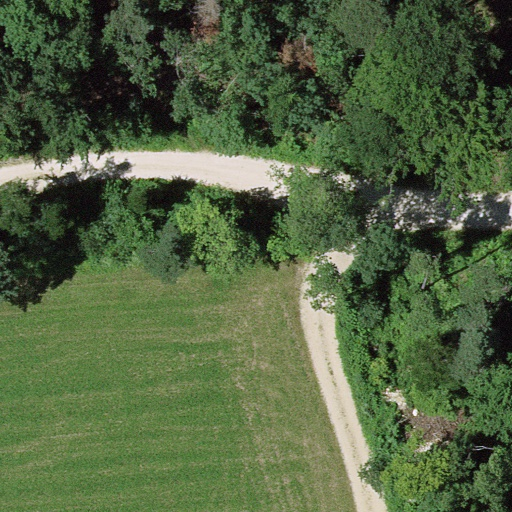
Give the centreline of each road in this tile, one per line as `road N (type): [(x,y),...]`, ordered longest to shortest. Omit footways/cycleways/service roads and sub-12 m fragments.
road 1 (track): [(511,203),(417,202),(214,165),(76,163),(0,176)]
road 2 (track): [(417,202),(345,244),(317,314),(369,511)]
